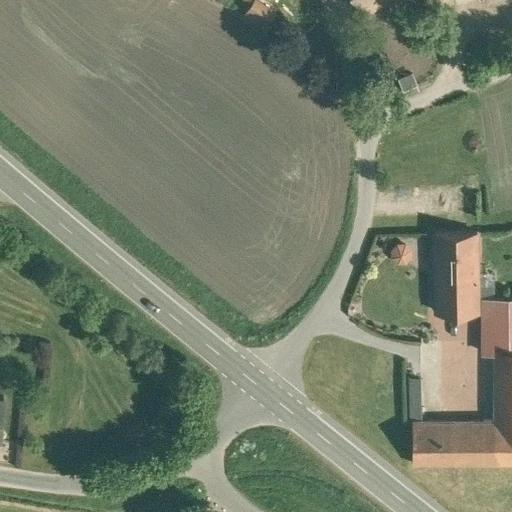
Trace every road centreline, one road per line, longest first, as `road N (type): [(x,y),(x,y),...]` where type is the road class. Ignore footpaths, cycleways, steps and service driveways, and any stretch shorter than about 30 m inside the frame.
road 1 (unclassified): [(511,68),(366,126),(369,183),(343,273),(260,387)]
road 2 (secondary): [(260,387),(0,168)]
road 3 (unclassified): [(0,479),(76,489),(127,481),(196,455)]
road 4 (secondary): [(414,511),(260,387)]
